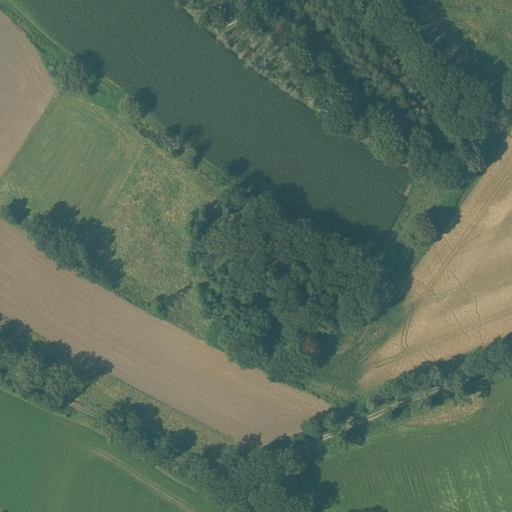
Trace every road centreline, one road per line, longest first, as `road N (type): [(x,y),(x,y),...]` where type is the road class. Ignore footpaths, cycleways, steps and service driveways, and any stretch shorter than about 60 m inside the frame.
road 1 (track): [(213,476),(511,355)]
road 2 (track): [(213,476),(0,366)]
